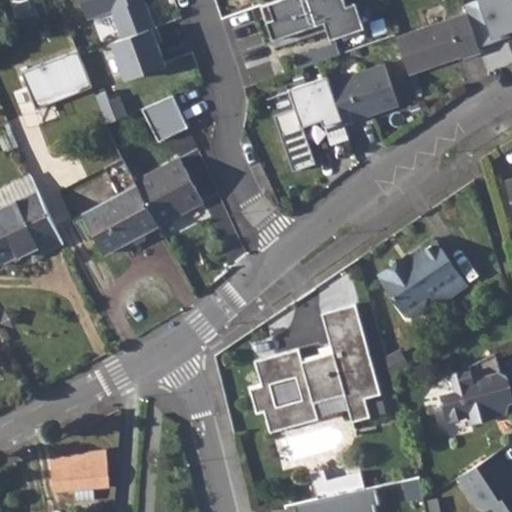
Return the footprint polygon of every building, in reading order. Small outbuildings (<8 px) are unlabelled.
[(81,0),(88,19),(113,10),(123,39),(156,27),(149,7),(147,8),(143,0),(81,0)] [(346,0),(278,0),(270,3),(275,18),(268,21),(275,40),(326,22),(332,39),(366,28),(357,2),(348,5),(346,0)] [(511,0),(476,0),(465,4),(468,12),(480,47),(496,41),(494,36),(511,30),(511,0)] [(468,12),(397,37),(410,74),(438,64),(437,62),(448,58),(449,61),(463,55),(464,58),(482,52),(480,47),(468,12)] [(163,41),(158,26),(156,27),(123,39),(116,42),(130,79),(165,66),(156,44),(163,41)] [(295,56),(299,69),(342,55),(337,41),(295,56)] [(94,87),(77,51),(23,76),(30,90),(39,112),(54,105),(94,87)] [(385,63),(331,82),(344,119),(345,123),(361,118),(360,117),(381,109),(382,111),(400,105),(385,63)] [(325,125),(344,119),(331,82),(329,75),(290,89),(297,108),(275,115),(295,170),(317,163),(304,125),(323,119),(325,125)] [(63,123),(54,105),(39,112),(30,90),(15,97),(33,137),(63,123)] [(99,97),(111,124),(129,116),(121,98),(112,102),(108,93),(99,97)] [(159,139),(189,126),(175,95),(146,108),(159,139)] [(344,119),(325,125),(331,143),(350,137),(345,123),(344,119)] [(180,159),(136,182),(138,186),(159,226),(203,202),(194,186),(191,187),(188,182),(190,177),(180,159)] [(161,231),(138,186),(83,215),(107,259),(161,231)] [(36,192),(0,209),(0,263),(37,246),(40,252),(60,242),(36,192)] [(400,260),(379,275),(406,315),(414,317),(424,310),(426,301),(435,295),(440,303),(466,286),(436,242),(403,264),(400,260)] [(264,411),(270,432),(318,419),(314,402),(344,394),(352,422),(369,417),(364,398),(380,393),(356,303),(322,313),(332,352),(302,361),(299,348),(255,360),(262,384),(250,388),(256,412),(264,411)] [(455,387),(440,393),(448,419),(468,412),(470,420),(506,409),(504,400),(511,399),(505,372),(498,370),(493,350),(451,371),(455,387)] [(397,352),(386,360),(390,373),(392,378),(408,368),(397,352)] [(105,451),(51,457),(55,492),(75,490),(76,500),(94,498),(93,488),(109,487),(105,451)] [(493,452),(454,478),(473,507),(479,507),(482,511),(511,511),(511,487),(511,488),(504,478),(509,475),(493,452)] [(329,479),(333,495),(366,487),(362,471),(329,479)] [(328,473),(311,476),(315,499),(333,495),(329,479),(328,473)] [(315,499),(284,505),(285,511),(426,511),(423,498),(418,476),(333,495),(315,499)]
